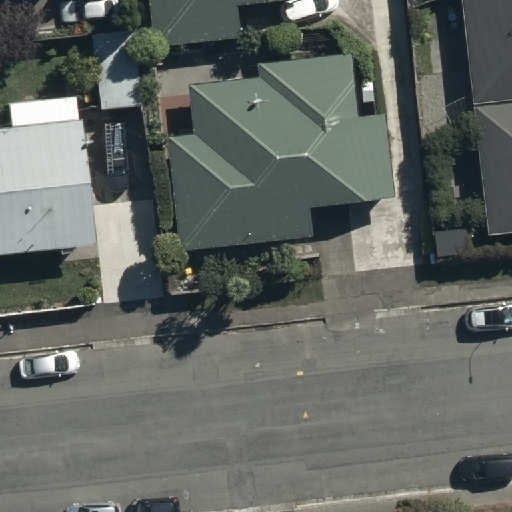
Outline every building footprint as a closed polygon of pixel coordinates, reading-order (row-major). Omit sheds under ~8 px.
[(145,0),(152,50),(238,40),(234,10),(292,3),(291,0),(145,0)] [(511,0),(462,0),(474,98),(511,93),(511,0)] [(134,25),(97,28),(102,104),(140,101),(134,25)] [(191,141),(165,143),(178,254),(305,240),(302,211),(386,202),(376,118),(349,121),(342,59),(251,69),(253,82),(185,90),(191,141)] [(511,97),(475,102),(490,228),(511,225),(511,97)] [(72,125),(0,133),(0,262),(87,252),(72,125)]
